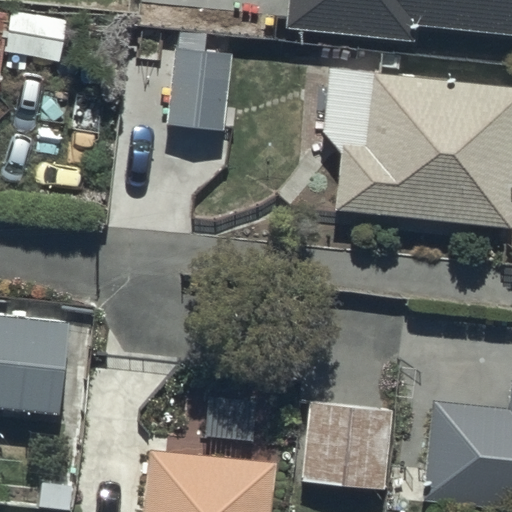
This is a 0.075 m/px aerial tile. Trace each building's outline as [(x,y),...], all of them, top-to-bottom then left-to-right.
[(414,24),(511,32),(511,0),(285,0),(283,28),(413,39),(414,24)] [(222,129),(229,52),(174,47),(166,123),(222,129)] [(511,91),(332,75),(327,139),(343,159),(341,218),(511,238),(511,91)] [(71,323),(0,315),(0,415),(60,422),(71,323)] [(511,379),(507,379),(504,407),(432,400),(422,501),(511,510),(511,379)] [(391,406),(307,399),(300,480),(384,487),(391,406)] [(269,511),(274,459),(148,447),(141,511),(269,511)]
